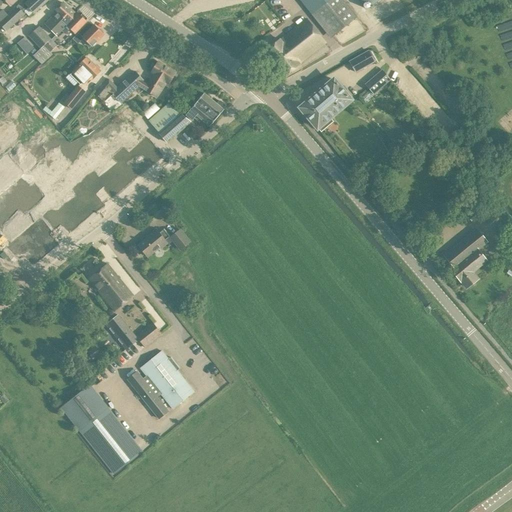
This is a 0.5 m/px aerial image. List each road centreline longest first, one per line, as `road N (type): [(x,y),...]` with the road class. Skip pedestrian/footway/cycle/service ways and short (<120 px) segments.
road 1 (tertiary): [(511,379),(269,94)]
road 2 (unclassified): [(17,295),(246,102)]
road 3 (unknown): [(156,343),(181,331),(201,374),(202,387),(177,414),(152,422),(129,410),(117,378),(140,354)]
road 4 (tertiary): [(269,94),(445,0)]
road 5 (unclassified): [(246,102),(89,0)]
road 6 (tertiary): [(269,94),(134,0)]
